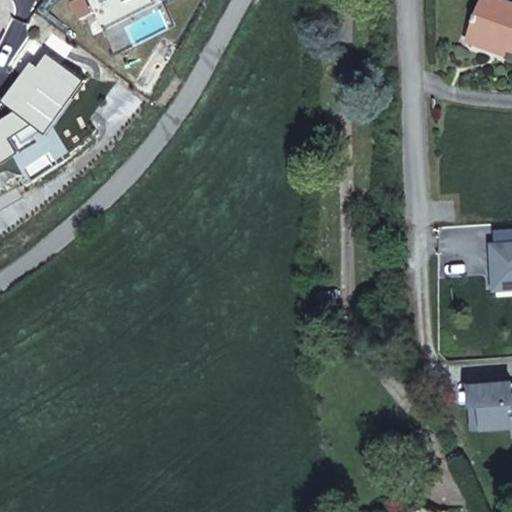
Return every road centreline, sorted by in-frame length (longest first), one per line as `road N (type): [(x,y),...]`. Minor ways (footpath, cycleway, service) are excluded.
road 1 (unclassified): [(246,0),(186,107),(136,167),(81,224),(0,283)]
road 2 (residential): [(417,0),(424,210)]
